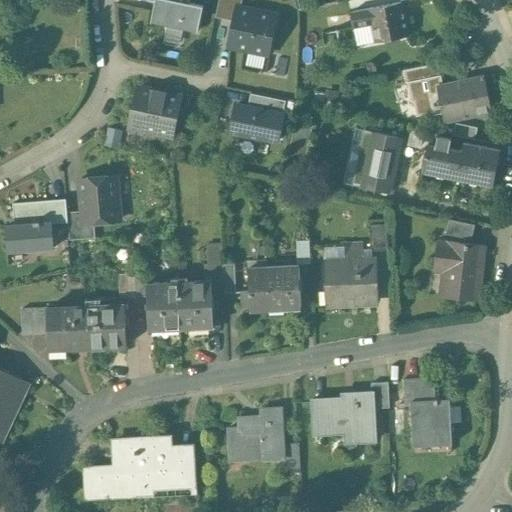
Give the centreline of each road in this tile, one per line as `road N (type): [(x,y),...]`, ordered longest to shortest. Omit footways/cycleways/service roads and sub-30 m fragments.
road 1 (residential): [(511,328),(129,394),(61,439),(43,470),(36,511)]
road 2 (residential): [(107,68),(90,125),(0,172)]
road 3 (residential): [(491,484),(504,452),(511,336)]
